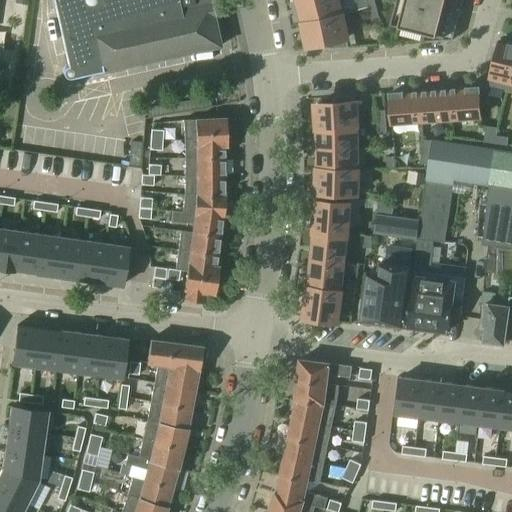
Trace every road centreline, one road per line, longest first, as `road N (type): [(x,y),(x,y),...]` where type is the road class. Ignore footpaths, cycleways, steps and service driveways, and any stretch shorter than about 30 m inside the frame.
road 1 (residential): [(269,76),(465,59),(489,0)]
road 2 (residential): [(253,332),(511,365)]
road 3 (residential): [(253,332),(272,182),(269,76)]
road 4 (residential): [(253,332),(2,297)]
road 5 (residential): [(217,511),(253,332)]
